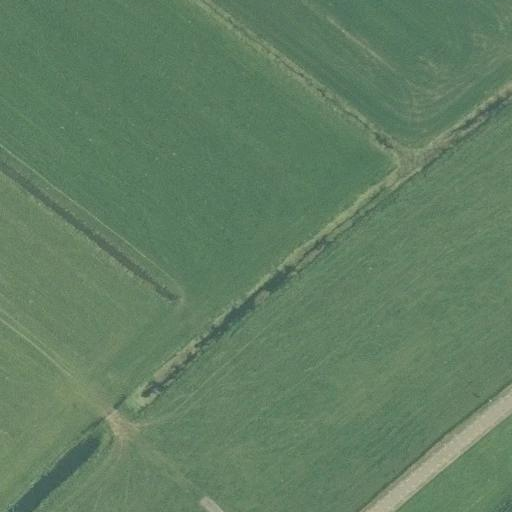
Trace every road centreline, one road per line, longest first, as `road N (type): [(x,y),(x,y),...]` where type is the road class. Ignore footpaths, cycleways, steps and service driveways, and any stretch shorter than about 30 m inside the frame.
road 1 (unclassified): [(384,511),(511,408)]
road 2 (track): [(212,511),(103,410)]
